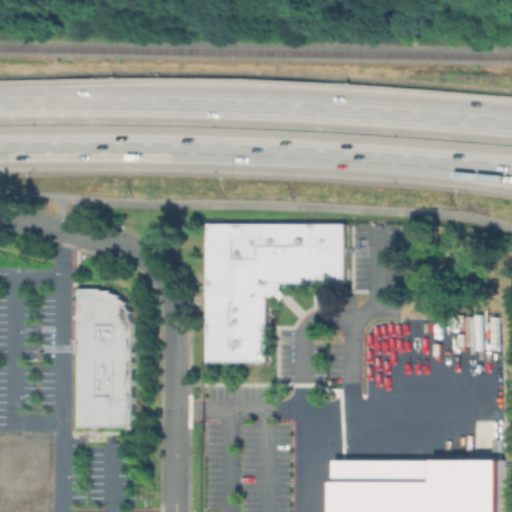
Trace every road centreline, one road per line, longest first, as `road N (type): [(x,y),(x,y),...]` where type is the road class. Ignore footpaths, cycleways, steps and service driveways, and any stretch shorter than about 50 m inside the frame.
road 1 (motorway): [(0,148),(349,154),(511,171)]
road 2 (motorway): [(511,115),(337,104),(0,101)]
road 3 (tertiary): [(56,227),(135,250),(152,261),(171,295),(174,503)]
